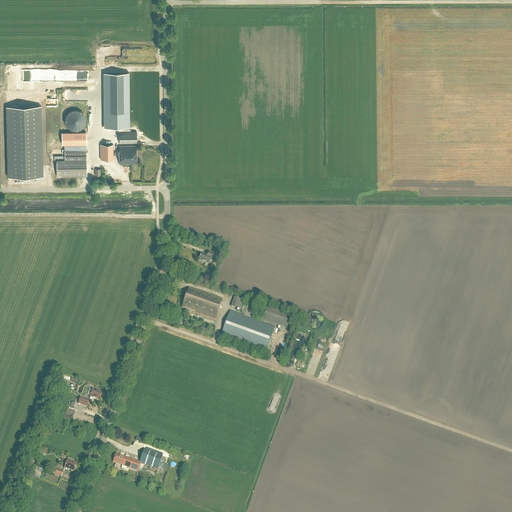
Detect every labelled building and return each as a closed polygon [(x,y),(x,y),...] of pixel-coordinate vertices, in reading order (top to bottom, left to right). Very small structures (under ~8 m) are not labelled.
[(45,68),(46,77),(55,77),(55,67),(45,68)] [(43,90),(42,70),(32,70),(32,78),(33,78),(33,84),(35,84),(35,88),(37,88),(37,90),(43,90)] [(130,127),(130,72),(103,72),(103,127),(130,127)] [(71,101),(70,94),(64,94),(65,103),(75,103),(75,101),(71,101)] [(43,176),(41,105),(6,106),(7,177),(43,176)] [(86,121),(85,117),(84,114),(81,111),(77,109),(74,109),(70,111),(67,113),(65,116),(65,120),(65,124),(68,127),(71,129),(75,130),(78,130),(82,128),(84,125),(86,121)] [(87,175),(86,131),(61,132),(62,144),(64,144),(65,159),(57,159),(57,176),(87,175)] [(119,146),(119,163),(136,163),(136,145),(127,145),(127,142),(137,142),(137,131),(119,131),(119,142),(123,142),(124,146),(119,146)] [(113,159),(113,143),(100,144),(100,159),(113,159)] [(214,262),(217,255),(210,253),(209,257),(201,254),(198,261),(208,265),(210,261),(214,262)] [(215,321),(222,300),(189,288),(182,309),(215,321)] [(241,312),(245,302),(235,298),(232,308),(241,312)] [(248,318),(249,318),(250,318),(251,318),(252,317),(253,317),(253,316),(254,315),(255,314),(255,313),(255,312),(255,311),(255,310),(255,309),(255,308),(254,308),(253,307),(253,306),(252,305),(251,305),(250,305),(249,305),(248,305),(247,305),(246,305),(245,305),(244,306),(244,307),(243,308),(242,308),(242,309),(242,310),(242,311),(242,312),(242,313),(242,314),(243,315),(244,316),(244,317),(245,317),(246,318),(247,318),(248,318)] [(286,330),(292,315),(268,306),(263,322),(286,330)] [(264,353),(273,328),(228,312),(219,337),(264,353)] [(323,367),(331,370),(335,360),(331,359),(333,355),(329,353),(323,367)] [(314,377),(319,356),(314,354),(309,376),(314,377)] [(89,389),(87,396),(90,397),(90,398),(90,400),(91,401),(93,402),(94,399),(100,401),(102,393),(93,390),(92,391),(89,389)] [(87,407),(89,400),(80,397),(78,404),(87,407)] [(158,470),(163,457),(144,450),(139,463),(125,458),(116,455),(113,463),(122,466),(138,472),(141,464),(158,470)] [(74,472),(77,464),(67,461),(64,469),(74,472)] [(61,477),(64,471),(55,468),(53,474),(61,477)]
